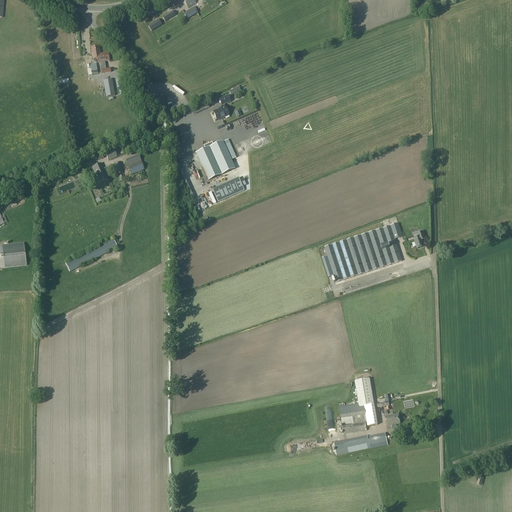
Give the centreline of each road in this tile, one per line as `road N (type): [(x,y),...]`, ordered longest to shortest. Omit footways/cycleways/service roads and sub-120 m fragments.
road 1 (track): [(511,226),(432,256),(440,428)]
road 2 (unclassified): [(166,137),(157,99),(92,23),(91,8)]
road 3 (track): [(432,256),(430,135)]
